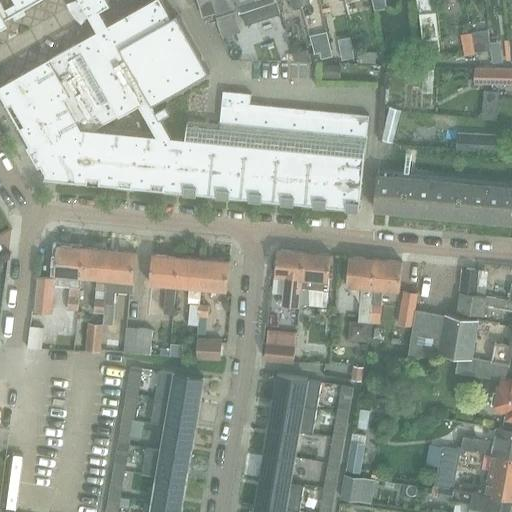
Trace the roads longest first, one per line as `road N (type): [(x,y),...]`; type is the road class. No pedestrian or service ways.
road 1 (residential): [(256,232),(216,511)]
road 2 (residential): [(511,254),(256,232)]
road 3 (residential): [(256,232),(33,208)]
road 4 (residential): [(0,364),(13,366),(33,208)]
